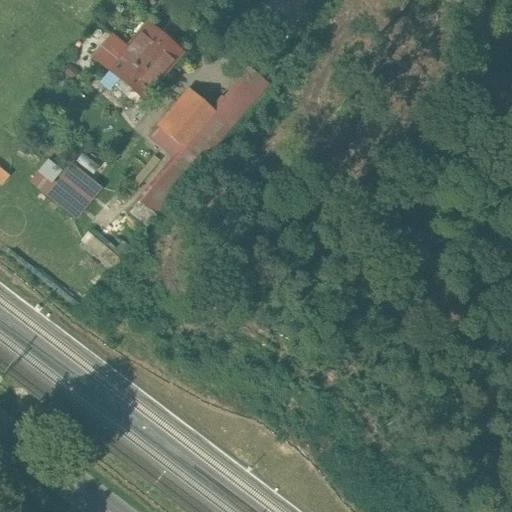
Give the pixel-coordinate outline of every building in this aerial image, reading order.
[(109,28),(89,51),(144,99),(183,54),(144,20),(125,42),(109,28)] [(255,66),(140,204),(173,231),(288,94),(255,66)] [(217,111),(195,92),(167,126),(189,145),(217,111)] [(69,161),(64,169),(46,157),(28,182),(79,217),(102,184),(69,161)] [(0,183),(1,184),(9,175),(0,167),(0,183)]
